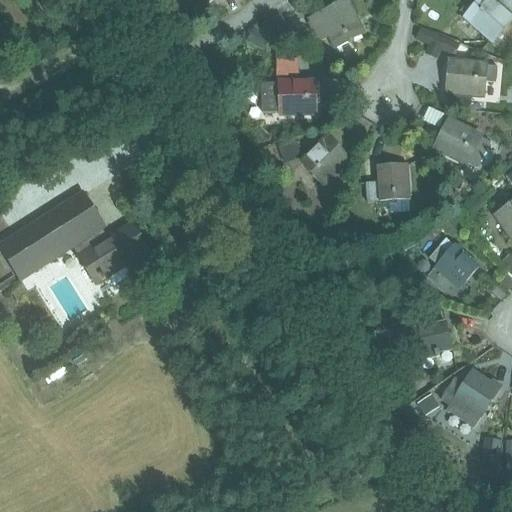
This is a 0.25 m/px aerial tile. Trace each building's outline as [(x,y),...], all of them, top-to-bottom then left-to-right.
[(511,21),(511,18),(511,1),(510,0),(495,0),(492,4),(487,0),(483,0),(465,21),(492,44),(511,21)] [(329,38),(335,50),(363,36),(347,4),(320,18),(320,19),(310,23),(319,42),(329,38)] [(276,41),(287,35),(285,30),(289,27),(281,13),(265,22),(276,41)] [(254,30),(247,42),(259,49),(266,36),(254,30)] [(294,30),(284,39),(292,49),(303,40),(294,30)] [(422,30),(417,43),(430,48),(427,55),(436,59),(439,52),(454,58),(459,46),(422,30)] [(296,57),(275,57),(274,77),(295,78),(296,57)] [(212,58),(195,69),(203,82),(220,72),(212,58)] [(450,65),(447,95),(483,99),(484,85),(495,86),(497,70),(450,65)] [(279,87),(262,87),(262,118),(280,117),(316,116),(315,86),(307,86),(291,86),(279,87)] [(427,109),(420,123),(435,129),(441,115),(427,109)] [(491,146),(467,133),(449,124),(435,151),(468,168),(468,167),(477,172),(491,146)] [(328,141),(302,165),(324,187),(349,162),(328,141)] [(377,169),(379,189),(379,202),(410,200),(408,167),(377,169)] [(363,184),(366,204),(377,203),(374,182),(363,184)] [(342,187),(336,202),(345,206),(351,191),(342,187)] [(457,193),(450,199),(457,208),(464,203),(457,193)] [(84,196),(0,249),(0,252),(21,283),(76,248),(83,258),(79,260),(96,287),(149,253),(132,227),(107,243),(101,232),(105,230),(84,196)] [(445,202),(437,207),(442,215),(450,210),(445,202)] [(511,244),(511,206),(494,219),(511,244)] [(436,210),(426,217),(430,224),(441,217),(436,210)] [(443,226),(453,241),(464,232),(454,218),(443,226)] [(349,223),(345,237),(358,240),(362,226),(349,223)] [(436,270),(428,279),(452,300),(458,293),(479,269),(455,248),(448,256),(440,249),(429,261),(437,268),(436,270)] [(386,251),(371,257),(374,264),(380,262),(383,269),(392,266),(386,251)] [(372,310),(381,328),(396,320),(393,313),(400,310),(394,299),(372,310)] [(452,353),(446,325),(414,332),(422,363),(439,359),(439,356),(452,353)] [(455,382),(441,403),(450,409),(447,413),(473,430),(479,421),(480,421),(497,395),(471,377),(464,387),(455,382)] [(418,407),(425,417),(438,408),(431,398),(418,407)] [(501,443),(488,441),(484,463),(498,465),(501,443)]
